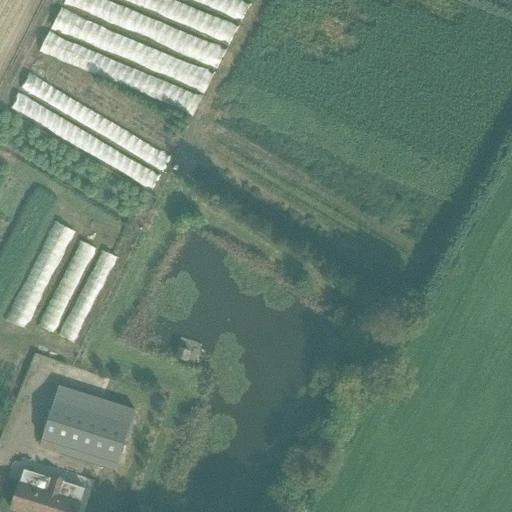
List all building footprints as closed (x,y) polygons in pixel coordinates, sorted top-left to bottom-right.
[(117,0),(78,0),(76,8),(234,65),(241,45),(117,0)] [(192,0),(133,0),(245,42),(253,23),(192,0)] [(259,0),(204,0),(258,21),(266,2),(259,0)] [(69,11),(53,56),(210,114),(218,93),(220,93),(228,69),(69,11)] [(61,217),(18,323),(42,333),(45,326),(66,335),(78,306),(82,308),(107,246),(84,237),(87,228),(61,217)] [(73,336),(93,344),(127,256),(107,248),(73,336)] [(177,349),(174,357),(187,362),(190,354),(177,349)] [(118,463),(124,445),(135,409),(59,385),(47,420),(41,439),(118,463)] [(77,511),(84,489),(24,469),(11,510),(17,511),(77,511)] [(108,504),(130,510),(135,493),(113,486),(108,504)]
